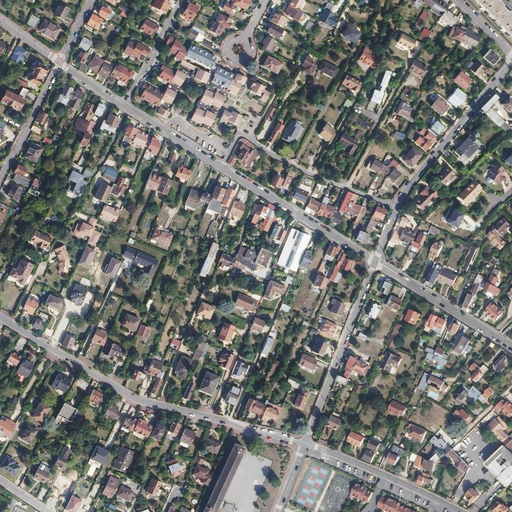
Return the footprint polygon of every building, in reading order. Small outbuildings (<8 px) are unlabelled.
[(164,13),(170,3),(164,0),(155,0),(152,7),(164,13)] [(225,0),(221,9),(222,9),(232,15),(237,6),(230,2),(226,0),(225,0)] [(237,5),(244,9),(244,8),(246,5),(249,1),(246,0),(226,0),(230,2),(237,6),(237,5)] [(292,0),(289,5),(299,10),(304,0),(292,0)] [(445,10),(448,6),(438,0),(435,0),(432,6),(443,13),(445,10)] [(475,0),(511,38),(511,15),(508,11),(507,12),(501,6),(502,5),(497,0),(475,0)] [(329,14),(330,12),(329,11),(332,5),(327,2),(324,9),(323,9),(318,20),(324,23),(329,14)] [(187,7),(185,12),(184,11),(181,16),(191,21),(198,8),(190,3),(189,3),(186,7),(187,7)] [(68,9),(59,4),(53,13),(62,19),(68,9)] [(289,5),(286,9),(287,10),(286,10),(282,9),(281,12),(298,21),(302,12),(299,10),(289,5)] [(42,15),(43,11),(35,6),(33,10),(42,15)] [(110,11),(102,6),(98,14),(106,18),(110,11)] [(450,26),(456,18),(445,10),(443,13),(439,18),(450,26)] [(414,25),(418,27),(427,13),(424,11),(423,12),(419,17),(416,22),(412,19),(410,23),(414,25)] [(278,24),(282,26),(286,18),(282,16),(282,17),(274,12),(269,21),(277,25),(278,24)] [(30,14),(26,23),(34,27),(38,19),(30,14)] [(335,27),(339,19),(332,15),(329,14),(324,23),(326,24),(327,25),(328,23),(334,27),(335,27)] [(101,19),(92,15),(87,24),(96,29),(101,19)] [(231,19),(223,15),(219,23),(228,28),(230,23),(229,23),(231,19)] [(153,25),(148,22),(149,21),(145,19),(139,29),(150,35),(153,30),(155,31),(158,26),(153,23),(153,25)] [(58,28),(57,28),(50,24),(43,20),(38,29),(53,38),(58,28)] [(222,26),(214,21),(208,31),(219,36),(221,32),(220,31),(222,26)] [(315,24),(309,21),(305,28),(311,31),(315,24)] [(341,36),(354,41),(361,28),(346,21),(344,25),(347,26),(341,36)] [(266,32),(274,36),(278,38),(282,30),(271,24),(266,32)] [(205,32),(199,29),(193,26),(188,36),(187,36),(193,40),(195,41),(196,41),(197,40),(197,39),(198,38),(198,37),(197,37),(197,36),(196,36),(198,33),(203,35),(205,32)] [(463,32),(465,29),(460,27),(460,28),(456,27),(455,29),(452,27),(448,36),(459,41),(463,32)] [(424,41),(429,32),(423,29),(419,38),(424,41)] [(473,34),(471,33),(471,32),(465,29),(463,32),(459,41),(468,45),(471,45),(471,44),(475,46),(479,37),(473,34)] [(407,36),(401,33),(396,42),(411,49),(415,40),(407,36)] [(263,43),(270,47),(274,40),(267,36),(263,43)] [(87,49),(91,42),(83,37),(79,45),(87,49)] [(181,61),(188,49),(181,46),(182,44),(170,37),(166,44),(172,47),(169,51),(176,55),(175,57),(181,61)] [(199,69),(210,75),(213,77),(217,71),(191,58),(199,43),(195,41),(193,40),(188,49),(181,61),(195,67),(199,69)] [(136,42),(135,45),(128,41),(122,52),(129,56),(130,54),(137,57),(136,58),(141,61),(144,55),(145,56),(149,49),(136,42)] [(203,46),(211,50),(213,45),(206,41),(203,46)] [(21,64),(27,51),(17,46),(11,59),(21,64)] [(370,53),(373,49),(367,46),(364,52),(369,55),(370,53)] [(499,57),(489,49),(482,57),(492,65),(499,57)] [(87,54),(81,50),(76,59),(82,63),(87,54)] [(359,60),(363,63),(365,63),(369,55),(364,52),(359,60)] [(369,55),(365,63),(373,68),(379,57),(370,53),(369,55)] [(275,73),(281,63),(266,55),(264,59),(265,59),(262,65),(275,73)] [(311,62),(312,59),(306,55),(301,65),(304,66),(302,70),(303,70),(303,71),(302,72),(303,72),(303,73),(305,74),(306,74),(307,73),(311,75),(314,68),(316,65),(311,62)] [(94,56),(88,67),(97,73),(102,64),(103,62),(94,56)] [(421,76),(427,66),(414,59),(408,69),(412,71),(412,70),(416,73),(421,76)] [(480,73),(484,68),(474,60),(467,68),(475,75),(478,72),(480,73)] [(193,71),(195,67),(181,61),(180,64),(193,71)] [(336,68),(322,61),(318,70),(332,77),(336,68)] [(31,71),(40,76),(42,73),(43,74),(46,68),(36,63),(31,71)] [(105,77),(110,68),(102,64),(97,73),(105,77)] [(110,75),(113,78),(124,84),(127,78),(129,79),(133,73),(116,64),(113,69),(110,75)] [(161,72),(158,77),(169,83),(170,81),(175,72),(162,65),(159,71),(161,72)] [(186,75),(188,72),(182,69),(180,73),(176,70),(175,72),(170,81),(174,83),(171,90),(166,88),(165,91),(163,94),(160,99),(164,101),(163,105),(164,106),(162,109),(160,108),(157,114),(165,118),(168,112),(170,108),(168,108),(170,104),(169,104),(175,93),(176,93),(180,86),(179,86),(185,75),(186,75)] [(196,74),(192,72),(191,74),(189,78),(193,80),(194,79),(205,84),(204,85),(207,86),(208,87),(211,81),(207,79),(210,75),(199,69),(196,74)] [(390,71),(384,69),(377,90),(373,88),(369,100),(379,103),(383,92),(382,91),(383,87),(385,87),(390,71)] [(40,80),(39,79),(40,76),(31,71),(27,80),(37,85),(40,80)] [(463,88),(470,80),(460,71),(453,80),(463,88)] [(238,83),(239,81),(242,83),(244,84),(246,79),(237,74),(234,81),(231,79),(230,83),(227,89),(230,91),(229,92),(231,93),(231,92),(236,94),(241,84),(238,83)] [(363,83),(347,74),(342,84),(358,92),(363,83)] [(221,91),(220,94),(216,92),(214,95),(210,92),(212,89),(208,87),(207,86),(205,90),(206,90),(199,101),(195,108),(196,108),(189,120),(189,119),(187,123),(193,125),(194,122),(198,124),(200,121),(204,123),(202,126),(208,129),(210,126),(209,125),(215,114),(216,115),(220,107),(219,107),(225,96),(226,97),(227,94),(225,92),(226,90),(227,89),(230,83),(218,77),(213,87),(221,91)] [(17,79),(16,83),(26,87),(28,83),(17,79)] [(261,93),(263,94),(261,98),(260,99),(265,102),(270,93),(264,89),(265,87),(255,82),(254,84),(253,83),(252,85),(253,86),(250,91),(260,97),(261,93)] [(160,99),(163,94),(160,92),(159,93),(156,92),(157,90),(152,88),(152,89),(149,88),(150,86),(144,83),(140,90),(143,91),(140,96),(149,101),(149,102),(156,107),(160,99)] [(72,89),(64,86),(60,95),(59,94),(56,100),(65,105),(65,104),(68,106),(70,103),(75,93),(71,91),(72,89)] [(9,107),(19,111),(25,100),(24,100),(29,91),(22,88),(18,96),(15,95),(9,107)] [(464,96),(456,89),(448,98),(456,105),(464,96)] [(6,90),(0,100),(0,101),(9,107),(15,95),(6,90)] [(83,94),(76,90),(75,93),(70,103),(68,106),(76,110),(78,104),(83,94)] [(488,108),(497,98),(494,95),(480,109),(481,110),(480,112),(482,114),(483,113),(488,108)] [(511,98),(510,96),(501,105),(511,115),(511,98)] [(441,115),(448,107),(437,98),(431,106),(441,115)] [(89,120),(95,107),(86,103),(82,112),(85,113),(83,118),(89,120)] [(98,117),(103,106),(98,103),(93,114),(98,117)] [(270,117),(277,106),(272,103),(266,115),(270,117)] [(397,115),(398,113),(406,117),(407,115),(411,108),(403,104),(401,107),(398,105),(394,113),(397,115)] [(488,108),(483,113),(507,136),(511,130),(511,125),(509,128),(488,108)] [(223,121),(226,116),(228,117),(226,120),(236,125),(239,120),(240,120),(242,118),(240,118),(241,116),(231,111),(230,113),(224,109),(219,118),(223,121)] [(42,113),(41,115),(39,114),(35,121),(42,124),(47,115),(42,113)] [(119,119),(109,114),(105,123),(109,125),(115,128),(119,119)] [(358,116),(354,122),(360,125),(363,119),(358,116)] [(373,124),(363,119),(360,125),(370,130),(373,124)] [(436,136),(444,127),(435,119),(428,128),(436,136)] [(291,121),(281,138),(291,144),(301,126),(291,121)] [(81,140),(79,143),(84,146),(94,125),(89,122),(81,140)] [(328,141),(334,130),(331,128),(326,124),(322,129),(323,130),(319,134),(319,135),(320,135),(320,136),(321,136),(321,137),(322,137),(322,138),(323,138),(324,138),(325,138),(326,138),(326,140),(328,141)] [(40,134),(41,131),(33,126),(31,130),(33,131),(40,134)] [(136,130),(127,126),(121,140),(130,144),(136,130)] [(268,148),(279,129),(279,128),(275,127),(265,146),(268,148)] [(478,133),(473,129),(452,150),(463,161),(480,144),(474,138),(478,133)] [(137,149),(138,147),(141,149),(143,146),(147,136),(143,134),(140,133),(141,131),(137,130),(130,145),(137,149)] [(352,139),(345,152),(349,154),(361,133),(357,130),(352,139)] [(395,130),(391,136),(395,138),(396,136),(403,139),(405,135),(395,130)] [(341,143),(346,135),(342,132),(337,141),(341,143)] [(415,142),(425,150),(435,138),(430,134),(428,136),(426,134),(422,139),(420,136),(415,142)] [(54,135),(53,139),(58,141),(62,144),(64,140),(54,135)] [(345,152),(352,139),(346,135),(341,143),(342,143),(340,147),(344,149),(343,151),(345,152)] [(147,136),(143,146),(147,147),(151,138),(147,136)] [(157,142),(158,140),(151,138),(147,147),(152,149),(150,153),(155,154),(159,144),(157,142)] [(251,148),(252,145),(245,141),(243,140),(241,139),(240,140),(238,140),(237,141),(241,143),(241,142),(242,142),(243,143),(251,148)] [(43,149),(32,143),(26,156),(36,162),(43,149)] [(237,158),(244,162),(248,165),(255,153),(251,150),(241,145),(239,149),(241,150),(237,158)] [(403,159),(409,165),(414,159),(415,161),(420,155),(412,148),(403,159)] [(171,152),(167,163),(171,165),(175,154),(171,152)] [(376,172),(381,163),(373,159),(371,161),(368,160),(364,167),(367,169),(368,167),(376,172)] [(393,182),(399,174),(394,169),(396,167),(391,162),(385,169),(390,173),(387,177),(393,182)] [(499,183),(504,178),(501,174),(504,171),(495,162),(491,166),(493,168),(488,172),(490,174),(487,177),(496,186),(499,183)] [(22,176),(26,169),(18,165),(14,173),(17,174),(14,180),(29,188),(32,181),(22,176)] [(179,165),(174,176),(186,181),(190,172),(186,170),(182,168),(183,167),(179,165)] [(114,181),(118,171),(108,166),(107,167),(103,166),(101,172),(105,173),(104,176),(114,181)] [(453,174),(445,166),(434,176),(442,185),(449,179),(450,179),(453,176),(452,175),(453,174)] [(292,169),(290,168),(284,180),(281,189),(280,191),(284,193),(290,178),(289,178),(292,169)] [(85,177),(73,171),(69,179),(74,182),(69,191),(80,196),(88,182),(83,180),(85,177)] [(156,189),(161,177),(151,173),(148,179),(146,184),(156,189)] [(281,189),(284,180),(274,175),(270,184),(281,189)] [(166,195),(172,180),(162,176),(161,177),(156,189),(156,190),(166,195)] [(119,192),(122,193),(127,181),(119,177),(116,185),(113,184),(112,187),(111,189),(119,192)] [(29,188),(27,192),(37,196),(39,192),(35,190),(39,181),(34,178),(32,181),(29,188)] [(471,198),(473,199),(479,193),(478,192),(481,189),(472,180),(469,183),(469,184),(456,196),(465,205),(469,200),(471,198)] [(112,187),(100,182),(94,198),(105,203),(107,198),(109,193),(111,189),(112,187)] [(376,191),(379,184),(372,182),(370,188),(376,191)] [(306,193),(309,188),(299,183),(297,188),(306,193)] [(9,190),(7,195),(17,200),(22,190),(13,185),(10,191),(9,190)] [(218,213),(222,202),(220,201),(224,190),(216,187),(211,198),(209,203),(207,209),(218,213)] [(437,194),(430,187),(426,191),(424,189),(418,194),(420,196),(413,203),(420,210),(432,197),(433,198),(437,194)] [(308,193),(306,193),(297,188),(292,198),(303,203),(306,197),(308,193)] [(117,197),(119,192),(111,189),(109,193),(117,197)] [(195,209),(201,194),(191,190),(185,205),(195,209)] [(232,192),(228,191),(223,203),(226,205),(232,192)] [(209,203),(211,198),(208,197),(210,193),(206,192),(205,196),(202,194),(197,206),(200,208),(202,203),(204,204),(205,202),(209,203)] [(352,194),(347,192),(338,214),(335,213),(338,210),(336,206),(335,206),(335,207),(330,218),(329,221),(338,225),(344,212),(352,194)] [(352,194),(344,212),(352,216),(351,218),(355,220),(361,207),(357,205),(356,206),(354,204),(353,202),(356,202),(358,196),(352,194)] [(323,197),(316,213),(321,216),(322,215),(326,204),(328,200),(323,197)] [(304,211),(309,214),(310,209),(316,211),(319,203),(312,200),(312,199),(310,198),(309,199),(310,200),(307,207),(306,207),(304,211)] [(357,224),(364,208),(366,209),(370,200),(365,198),(361,207),(355,220),(351,229),(355,232),(357,227),(359,225),(357,224)] [(238,221),(244,207),(234,202),(229,215),(233,216),(232,218),(238,221)] [(373,211),(383,215),(385,210),(377,207),(379,204),(377,203),(373,211)] [(2,212),(6,213),(9,207),(2,204),(0,207),(3,209),(2,212)] [(330,218),(335,207),(326,204),(322,215),(330,218)] [(120,211),(113,208),(113,209),(112,210),(109,209),(110,207),(104,205),(99,216),(103,217),(103,218),(111,222),(112,221),(115,222),(120,211)] [(256,223),(259,215),(261,211),(267,214),(265,218),(265,219),(266,220),(262,229),(260,228),(258,233),(266,236),(277,209),(271,205),(269,209),(258,205),(258,206),(256,209),(255,212),(253,217),(251,221),(256,223)] [(466,215),(455,208),(447,222),(458,228),(466,215)] [(381,219),(383,215),(373,211),(370,219),(371,220),(373,216),(381,219)] [(404,228),(407,219),(402,217),(398,225),(401,226),(398,233),(394,231),(389,242),(396,245),(398,240),(401,234),(404,228)] [(23,223),(29,226),(31,220),(29,219),(25,218),(23,223)] [(95,247),(102,233),(93,230),(97,220),(91,218),(88,225),(83,222),(77,223),(74,231),(75,235),(82,238),(85,235),(89,237),(86,244),(95,247)] [(503,218),(494,227),(502,235),(503,236),(507,233),(505,231),(511,226),(503,218)] [(369,231),(371,227),(373,222),(369,220),(364,231),(371,234),(372,232),(369,231)] [(277,263),(296,271),(310,236),(304,234),(304,232),(297,228),(300,223),(297,221),(290,231),(277,263)] [(281,242),(286,232),(280,229),(281,228),(275,225),(270,238),(275,241),(276,240),(281,242)] [(428,232),(438,237),(439,233),(440,232),(440,231),(430,226),(428,232)] [(494,227),(492,230),(500,237),(502,235),(494,227)] [(401,234),(398,240),(409,245),(411,241),(414,233),(404,228),(401,234)] [(168,246),(172,235),(156,229),(151,239),(168,246)] [(506,243),(500,237),(492,230),(486,236),(492,241),(491,242),(493,245),(494,244),(500,249),(506,243)] [(46,248),(51,238),(35,231),(30,240),(37,243),(36,245),(42,248),(43,247),(46,248)] [(359,242),(364,233),(359,231),(358,233),(357,233),(356,235),(357,235),(355,240),(359,242)] [(367,237),(368,235),(364,233),(359,242),(364,244),(366,240),(367,240),(368,238),(367,237)] [(440,250),(444,242),(437,238),(433,247),(440,250)] [(409,245),(408,248),(416,252),(419,244),(411,241),(409,245)] [(204,277),(217,245),(213,243),(199,275),(204,277)] [(55,249),(59,257),(60,256),(61,258),(60,259),(59,265),(68,266),(70,257),(65,249),(66,248),(64,245),(55,249)] [(329,255),(334,258),(339,247),(336,245),(335,248),(329,245),(324,256),(328,258),(329,255)] [(88,268),(96,250),(87,246),(79,264),(88,268)] [(255,262),(258,254),(241,247),(237,255),(243,258),(255,262)] [(463,270),(465,270),(466,271),(476,248),(473,247),(463,270)] [(124,255),(134,259),(133,261),(147,267),(144,273),(151,276),(158,261),(127,248),(124,255)] [(243,258),(241,262),(256,268),(259,263),(267,266),(272,254),(260,249),(258,254),(255,262),(243,258)] [(306,270),(312,258),(308,255),(310,252),(306,250),(298,266),(306,270)] [(343,258),(345,254),(340,252),(336,260),(337,261),(333,270),(334,270),(332,275),(331,275),(329,279),(332,281),(336,272),(339,267),(343,258)] [(222,268),(223,265),(231,269),(235,260),(235,259),(222,253),(219,261),(217,266),(222,268)] [(122,262),(113,258),(105,274),(114,279),(122,262)] [(347,271),(351,261),(343,258),(339,267),(347,271)] [(22,288),(30,271),(18,266),(13,276),(9,274),(6,281),(15,285),(15,286),(15,287),(15,288),(16,289),(17,290),(18,290),(19,290),(20,290),(21,289),(22,288)] [(453,284),(458,275),(442,268),(437,278),(442,280),(443,279),(453,284)] [(474,284),(479,286),(484,274),(479,271),(475,280),(475,281),(474,284)] [(332,282),(336,284),(340,274),(336,272),(332,281),(332,282)] [(432,285),(436,275),(430,272),(425,282),(432,285)] [(322,289),(327,280),(317,275),(313,285),(322,289)] [(487,281),(483,289),(489,293),(490,292),(495,294),(497,296),(502,289),(494,285),(498,278),(492,275),(488,282),(487,281)] [(287,276),(285,282),(291,284),(293,278),(287,276)] [(462,279),(459,277),(454,288),(457,289),(462,279)] [(385,280),(383,280),(379,290),(381,291),(382,289),(386,291),(390,282),(388,282),(389,280),(386,278),(385,280)] [(264,294),(263,297),(269,300),(271,295),(277,293),(281,294),(284,287),(270,280),(264,294)] [(474,297),(479,286),(474,284),(469,294),(468,294),(462,308),(467,311),(468,308),(473,296),(474,297)] [(69,301),(80,306),(85,294),(72,288),(69,297),(70,297),(69,301)] [(62,301),(50,294),(46,304),(60,310),(62,305),(62,301)] [(254,311),(258,301),(241,294),(237,304),(254,311)] [(397,310),(401,301),(390,295),(385,304),(397,310)] [(32,314),(37,302),(28,298),(23,309),(27,311),(27,312),(32,314)] [(122,302),(117,299),(112,310),(117,312),(122,302)] [(147,312),(148,312),(153,300),(149,299),(145,310),(147,312)] [(335,315),(340,303),(334,300),(329,311),(331,312),(331,313),(335,315)] [(288,310),(290,306),(285,304),(281,302),(279,307),(288,310)] [(374,319),(380,306),(373,302),(367,315),(374,319)] [(492,302),(486,310),(489,313),(496,320),(503,313),(492,302)] [(210,319),(215,308),(210,306),(202,303),(197,314),(201,316),(205,318),(205,317),(210,319)] [(340,317),(345,305),(340,303),(335,315),(340,317)] [(416,324),(420,314),(410,310),(406,319),(416,324)] [(78,317),(80,318),(84,320),(87,312),(83,311),(82,315),(79,314),(78,317)] [(493,323),(496,320),(489,313),(487,316),(493,323)] [(426,325),(430,327),(434,329),(435,329),(436,326),(438,322),(436,321),(438,317),(432,314),(429,321),(428,321),(426,325)] [(134,331),(139,320),(127,315),(123,326),(134,331)] [(37,318),(33,325),(41,329),(44,321),(40,319),(40,317),(38,317),(38,318),(37,318)] [(434,329),(441,332),(447,321),(440,318),(438,322),(436,326),(435,329),(434,329)] [(221,339),(228,324),(223,322),(217,337),(221,339)] [(252,322),(248,332),(258,337),(263,326),(252,322)] [(456,334),(459,326),(452,323),(448,331),(451,332),(451,334),(454,335),(455,333),(456,334)] [(228,342),(234,327),(228,324),(221,339),(228,342)] [(394,349),(404,327),(397,324),(395,326),(390,338),(386,346),(394,349)] [(147,338),(151,329),(142,325),(138,334),(147,338)] [(106,332),(100,329),(99,331),(96,329),(91,340),(101,345),(105,335),(106,332)] [(366,336),(359,332),(357,337),(364,340),(366,336)] [(464,349),(469,340),(458,334),(454,343),(451,348),(461,354),(464,349)] [(74,338),(66,335),(62,345),(70,348),(74,338)] [(270,339),(271,337),(267,335),(261,349),(266,352),(272,339),(270,339)] [(364,341),(364,340),(357,337),(356,336),(353,343),(356,345),(358,342),(362,344),(364,341)] [(170,344),(176,347),(177,347),(180,342),(173,339),(170,344)] [(312,351),(322,356),(324,351),(327,344),(317,339),(312,351)] [(118,358),(122,349),(109,343),(104,354),(110,357),(111,355),(118,358)] [(434,355),(437,350),(427,345),(425,351),(428,352),(434,355)] [(443,355),(445,350),(438,347),(437,350),(434,355),(432,359),(437,361),(439,357),(440,354),(443,355)] [(197,349),(196,348),(192,356),(198,359),(202,351),(197,349)] [(7,358),(7,360),(13,363),(16,365),(20,356),(11,351),(7,358)] [(402,357),(388,351),(381,367),(391,371),(394,364),(398,366),(402,357)] [(228,369),(233,355),(227,353),(225,352),(223,356),(221,354),(218,361),(221,362),(219,366),(228,369)] [(317,360),(303,354),(299,363),(313,369),(314,367),(317,360)] [(507,358),(504,354),(494,364),(497,367),(496,369),(500,372),(506,366),(504,364),(505,363),(504,361),(507,358)] [(178,375),(184,377),(191,360),(182,356),(175,371),(179,372),(178,375)] [(350,356),(345,365),(351,368),(355,359),(356,359),(353,357),(350,356)] [(17,371),(26,376),(33,364),(23,359),(17,371)] [(351,368),(351,369),(363,375),(368,365),(364,364),(365,363),(359,360),(359,361),(355,359),(351,368)] [(157,376),(162,364),(152,360),(150,364),(148,369),(147,372),(157,376)] [(272,363),(265,378),(268,379),(274,365),(273,365),(273,364),(272,363)] [(477,381),(489,369),(486,365),(482,369),(481,368),(476,363),(472,368),(476,373),(472,377),(477,381)] [(351,368),(345,365),(343,369),(346,370),(342,377),(346,379),(351,369),(351,368)] [(138,381),(139,378),(144,380),(147,372),(143,370),(142,369),(141,373),(135,370),(131,378),(138,381)] [(433,373),(427,370),(418,388),(425,391),(427,386),(428,385),(433,373)] [(70,380),(58,373),(51,385),(55,387),(55,386),(64,391),(70,380)] [(218,378),(206,373),(198,390),(210,395),(218,378)] [(441,374),(433,373),(428,385),(432,387),(431,388),(436,390),(437,389),(441,391),(442,389),(445,392),(449,388),(444,384),(439,379),(441,374)] [(344,385),(346,379),(342,377),(337,375),(334,380),(344,385)] [(286,383),(290,385),(293,386),(295,380),(288,377),(286,383)] [(161,380),(157,378),(151,392),(155,394),(161,380)] [(187,400),(193,386),(188,384),(182,398),(187,400)] [(228,402),(234,404),(240,389),(231,385),(225,398),(227,398),(226,400),(228,401),(228,402)] [(466,386),(463,388),(470,394),(473,397),(475,396),(476,397),(477,399),(478,398),(479,397),(482,394),(474,385),(469,389),(466,386)] [(482,394),(479,397),(483,402),(485,402),(488,400),(488,398),(495,391),(490,387),(482,394)] [(470,394),(463,388),(455,396),(461,402),(466,397),(467,398),(470,394)] [(103,393),(93,389),(88,399),(98,404),(103,393)] [(298,394),(294,405),(302,408),(307,398),(305,397),(307,391),(302,389),(300,395),(298,394)] [(250,411),(247,417),(250,418),(253,413),(258,415),(260,412),(263,404),(258,402),(260,397),(257,396),(254,401),(250,411)] [(250,411),(254,401),(248,398),(244,408),(245,409),(242,415),(245,416),(248,410),(250,411)] [(503,399),(494,408),(498,412),(502,408),(510,417),(511,414),(511,404),(509,401),(507,403),(503,399)] [(403,416),(407,406),(393,400),(388,411),(399,416),(400,415),(403,416)] [(40,402),(32,416),(42,421),(49,407),(40,402)] [(76,408),(72,406),(63,402),(61,407),(48,431),(46,435),(57,441),(64,428),(58,425),(62,417),(69,421),(76,408)] [(113,406),(114,404),(109,402),(104,413),(113,418),(114,416),(117,418),(120,412),(117,410),(117,409),(113,406)] [(267,413),(266,415),(274,419),(277,412),(264,406),(264,405),(263,404),(260,412),(258,415),(257,417),(262,419),(264,414),(265,413),(267,413)] [(463,409),(461,411),(458,409),(454,414),(463,423),(470,416),(463,409)] [(335,430),(339,421),(329,416),(325,426),(335,430)] [(509,426),(499,417),(489,427),(497,435),(497,436),(502,431),(508,437),(509,436),(502,430),(504,427),(506,429),(509,426)] [(0,418),(0,434),(3,436),(5,433),(9,436),(16,423),(7,418),(5,421),(0,418)] [(146,423),(147,422),(144,420),(139,418),(134,430),(141,434),(146,423)] [(124,419),(120,428),(128,432),(132,422),(124,419)] [(172,421),(168,430),(176,433),(180,425),(172,421)] [(152,426),(153,424),(147,422),(146,423),(141,434),(147,437),(152,426)] [(31,442),(38,429),(28,424),(21,437),(31,442)] [(164,428),(157,424),(152,436),(159,439),(164,428)] [(406,437),(423,443),(427,430),(410,425),(406,437)] [(179,442),(187,446),(188,446),(194,432),(185,428),(179,442)] [(360,447),(365,437),(352,431),(348,441),(360,447)] [(508,437),(502,431),(497,436),(503,442),(508,437)] [(511,432),(509,436),(508,437),(503,442),(511,449),(511,447),(511,449),(510,451),(504,446),(486,463),(507,486),(511,481),(511,432)] [(207,438),(203,447),(216,453),(220,444),(218,443),(217,445),(213,443),(213,441),(207,438)] [(377,451),(380,442),(371,438),(367,446),(370,447),(369,450),(367,449),(363,458),(371,462),(375,453),(374,452),(375,450),(377,451)] [(440,438),(435,444),(436,447),(438,449),(434,453),(436,455),(430,461),(435,463),(446,453),(443,450),(447,445),(440,438)] [(460,442),(458,444),(453,449),(455,452),(462,445),(460,442)] [(203,511),(215,511),(219,504),(223,505),(225,499),(222,498),(244,449),(234,444),(203,511)] [(67,457),(71,449),(64,445),(61,452),(54,464),(59,467),(59,465),(64,468),(69,459),(67,457)] [(110,451),(98,445),(91,459),(104,465),(110,451)] [(125,453),(128,448),(121,445),(118,453),(118,456),(123,458),(125,453)] [(400,455),(403,456),(406,450),(399,448),(393,445),(386,461),(395,465),(400,455)] [(449,457),(451,455),(458,461),(461,457),(455,452),(453,449),(451,447),(446,453),(435,463),(439,464),(448,455),(449,457)] [(114,466),(115,467),(121,469),(124,464),(126,466),(131,456),(133,451),(128,448),(125,453),(123,458),(118,456),(114,466)] [(3,467),(9,456),(7,455),(1,466),(3,467)] [(413,464),(416,465),(423,467),(425,459),(426,458),(419,456),(418,455),(417,455),(414,462),(413,464)] [(14,462),(15,459),(9,456),(3,467),(15,473),(20,465),(14,462)] [(202,459),(195,456),(193,462),(192,463),(196,465),(192,474),(202,478),(201,482),(207,484),(211,475),(205,472),(207,469),(200,466),(203,459),(202,459)] [(471,467),(461,457),(458,461),(457,462),(457,463),(457,464),(458,465),(458,466),(459,467),(468,472),(471,467)] [(176,459),(167,462),(172,475),(181,472),(176,459)] [(423,467),(433,470),(435,463),(430,461),(425,459),(423,467)] [(42,478),(41,480),(45,482),(50,472),(39,466),(35,475),(42,478)] [(25,475),(21,482),(26,484),(30,477),(25,475)] [(118,480),(110,476),(103,493),(110,496),(118,480)] [(432,480),(428,479),(420,476),(418,483),(422,484),(423,481),(432,483),(432,480)] [(161,481),(152,478),(146,491),(155,495),(156,494),(158,488),(161,481)] [(368,502),(373,493),(370,491),(370,493),(368,492),(368,491),(366,490),(364,489),(365,487),(358,484),(357,486),(355,485),(350,495),(369,503),(368,502)] [(129,500),(133,491),(121,485),(117,494),(129,500)] [(473,503),(480,496),(473,489),(466,495),(473,503)] [(69,511),(75,511),(81,500),(72,496),(69,503),(68,503),(65,510),(69,511)] [(390,500),(389,501),(386,500),(380,497),(375,507),(380,510),(385,511),(413,511),(408,510),(407,511),(404,509),(404,508),(402,507),(401,508),(399,507),(400,506),(398,505),(395,504),(395,503),(390,500)] [(502,506),(498,501),(492,507),(497,511),(505,511),(508,509),(504,505),(502,506)]
